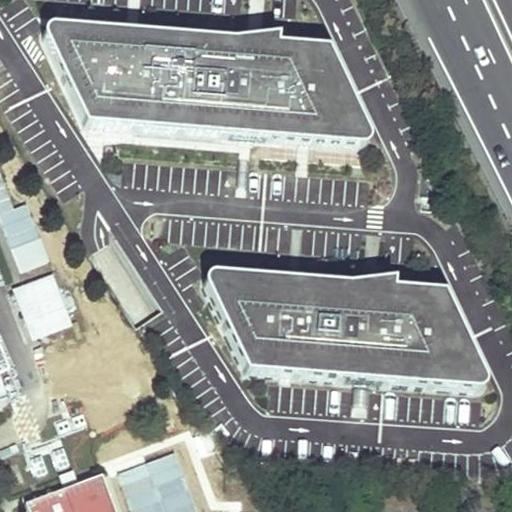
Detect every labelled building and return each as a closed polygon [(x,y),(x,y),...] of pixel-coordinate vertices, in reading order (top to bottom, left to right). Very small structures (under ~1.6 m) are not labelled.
[(43,29),(42,38),(85,126),(363,148),(368,145),(369,140),(326,48),(279,44),(279,36),(238,40),(49,23),(43,29)] [(0,174),(0,223),(17,273),(48,262),(28,204),(11,209),(0,174)] [(204,282),(203,291),(246,379),(480,393),(485,390),(486,386),(443,294),(396,289),(396,281),(355,286),(209,277),(204,282)] [(48,279),(20,290),(38,336),(66,325),(48,279)] [(113,511),(100,475),(77,484),(71,469),(57,474),(63,489),(24,504),(26,511),(113,511)] [(203,479),(188,478),(189,503),(204,502),(203,479)]
